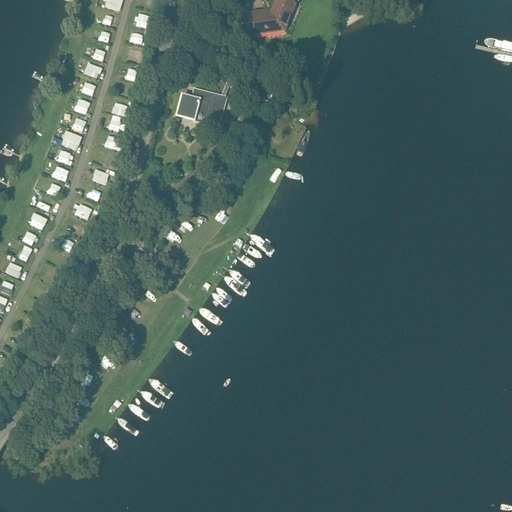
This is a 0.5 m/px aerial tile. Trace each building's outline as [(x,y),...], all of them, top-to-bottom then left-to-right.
[(121,12),(122,0),(105,0),(104,9),(121,12)] [(253,15),(256,37),(284,33),(294,5),(280,0),(278,0),(272,17),(265,18),(264,14),(253,15)] [(100,7),(96,17),(114,25),(119,15),(100,7)] [(98,39),(109,43),(112,33),(101,30),(98,39)] [(140,46),(144,36),(135,32),(131,43),(140,46)] [(91,45),(88,58),(101,62),(104,49),(91,45)] [(131,51),(129,60),(139,63),(141,53),(131,51)] [(98,80),(103,69),(88,64),(84,75),(98,80)] [(266,102),(271,90),(273,84),(248,75),(245,80),(240,78),(236,90),(266,102)] [(82,94),(93,97),(97,87),(85,83),(82,94)] [(211,96),(204,94),(195,91),(193,98),(195,100),(195,101),(183,98),(178,115),(195,119),(197,111),(206,114),(204,122),(207,129),(217,132),(222,112),(225,99),(211,96)] [(90,105),(80,102),(78,105),(69,102),(66,108),(86,115),(90,105)] [(112,114),(126,117),(128,107),(115,103),(112,114)] [(75,125),(74,131),(84,133),(86,122),(76,120),(77,117),(70,115),(68,124),(75,125)] [(106,129),(114,131),(117,122),(108,120),(106,129)] [(78,152),(83,138),(67,132),(62,146),(78,152)] [(119,148),(121,139),(111,137),(109,147),(119,148)] [(64,153),(61,164),(72,167),(75,156),(64,153)] [(49,177),(52,169),(45,167),(42,174),(49,177)] [(53,179),(67,183),(71,172),(57,167),(53,179)] [(93,181),(107,186),(110,175),(96,171),(93,181)] [(57,198),(60,188),(47,183),(44,194),(57,198)] [(98,202),(103,192),(93,187),(88,198),(98,202)] [(42,200),(39,211),(52,214),(55,204),(42,200)] [(81,205),(76,215),(88,221),(93,210),(81,205)] [(36,215),(33,222),(46,227),(49,220),(36,215)] [(75,223),(71,232),(82,238),(87,228),(75,223)] [(33,246),(38,236),(28,232),(23,242),(33,246)] [(27,263),(33,251),(23,247),(17,258),(27,263)] [(20,279),(24,269),(11,263),(6,274),(20,279)] [(154,267),(147,276),(152,280),(159,271),(154,267)] [(4,281),(0,290),(0,291),(12,296),(16,286),(4,281)] [(0,296),(0,310),(4,312),(10,300),(0,296)]
